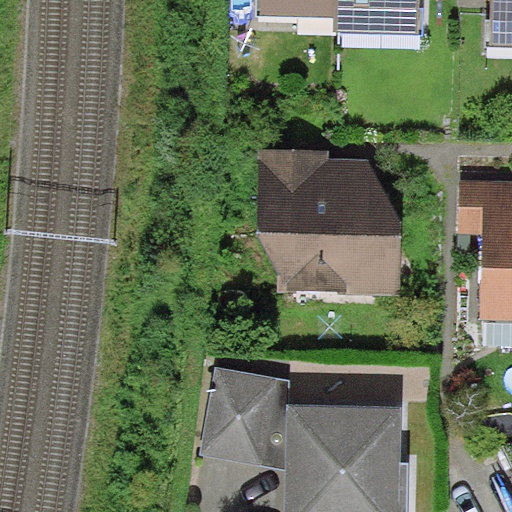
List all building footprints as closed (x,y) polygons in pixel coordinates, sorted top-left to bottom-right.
[(344,0),(345,11),(417,12),(416,0),(344,0)] [(511,0),(484,0),(484,30),(511,29),(511,0)] [(260,176),(256,305),(388,308),(392,180),(260,176)] [(511,187),(458,186),(457,237),(488,238),(485,310),(511,310),(511,187)] [(271,386),(222,377),(205,469),(255,478),(271,386)] [(395,511),(397,418),(286,417),(284,511),(395,511)]
